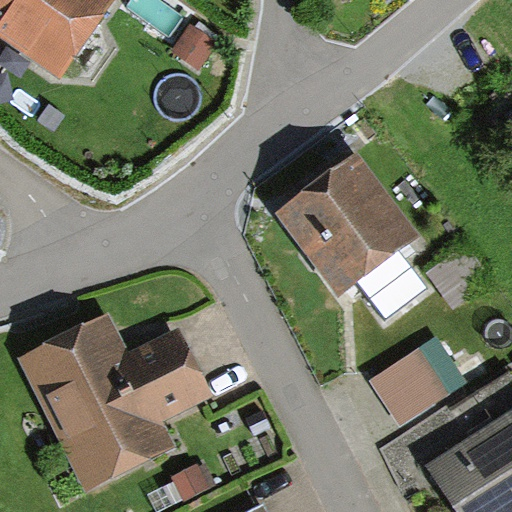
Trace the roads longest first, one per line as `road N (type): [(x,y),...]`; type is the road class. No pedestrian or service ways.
road 1 (residential): [(197,197),(357,511)]
road 2 (residential): [(307,112),(457,0)]
road 3 (residential): [(197,197),(307,112)]
road 4 (residential): [(82,262),(197,197)]
road 5 (residential): [(82,262),(19,176),(0,163)]
